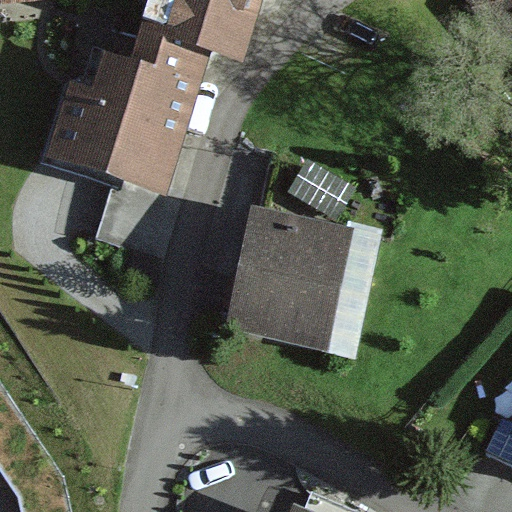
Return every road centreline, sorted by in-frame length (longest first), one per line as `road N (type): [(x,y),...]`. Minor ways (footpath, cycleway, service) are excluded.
road 1 (residential): [(167,403),(194,238),(222,138),(269,62),(340,0)]
road 2 (residential): [(419,511),(290,435),(167,403)]
